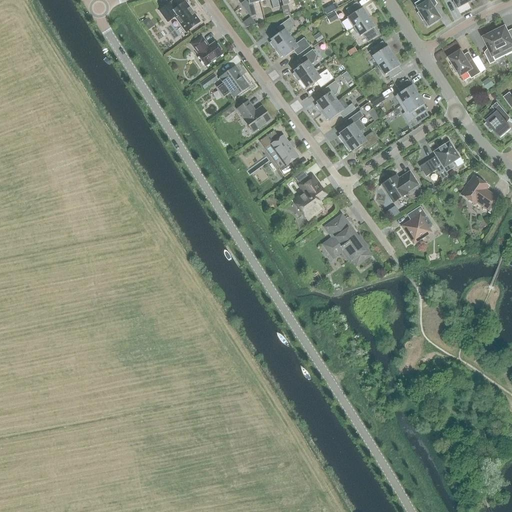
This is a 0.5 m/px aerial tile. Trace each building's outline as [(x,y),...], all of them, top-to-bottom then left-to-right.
[(247,0),(248,2),(247,3),(242,6),(250,17),(255,16),(252,4),(259,2),(258,0),(247,0)] [(258,0),(259,2),(264,0),(270,0),(272,9),(279,7),(276,0),(258,0)] [(280,0),(283,6),(281,7),(283,14),(290,12),(288,5),(289,4),(288,0),(289,0),(280,0)] [(427,26),(439,19),(431,7),(436,4),(433,0),(419,0),(413,4),(419,12),(417,14),(422,21),(423,20),(427,26)] [(452,0),(456,8),(467,2),(465,0),(452,0)] [(174,17),(185,33),(199,22),(185,2),(174,10),(169,3),(158,11),(167,23),(174,17)] [(353,28),(367,18),(363,11),(362,9),(361,9),(356,2),(345,9),(350,16),(346,18),(353,28)] [(323,9),(326,15),(335,10),(332,4),(323,9)] [(334,12),(325,17),(329,24),(338,19),(334,12)] [(148,18),(142,23),(147,30),(154,26),(148,18)] [(372,25),(367,18),(353,28),(359,37),(362,35),(367,43),(378,36),(373,28),(374,27),(372,25)] [(269,43),(274,51),(291,39),(287,33),(289,32),(293,24),(289,19),(278,26),(282,31),(270,40),(271,42),(269,43)] [(494,33),(506,56),(511,52),(511,38),(511,39),(505,27),(494,33)] [(318,33),(312,37),(316,43),(322,39),(318,33)] [(495,61),(506,56),(494,33),(483,38),(489,50),(484,53),(490,65),(496,62),(495,61)] [(223,54),(218,47),(219,46),(217,43),(215,43),(214,42),(208,47),(201,37),(190,45),(197,55),(196,55),(205,67),(223,54)] [(291,39),(274,51),(280,58),(282,57),(283,58),(295,49),(299,54),(309,47),(303,38),(295,44),(291,39)] [(377,66),(392,57),(388,50),(388,49),(387,47),(386,48),(382,42),(371,49),(375,55),(371,57),(377,66)] [(354,48),(346,52),(349,57),(357,52),(354,48)] [(292,74),(297,82),(313,70),(310,65),(313,63),(316,55),(312,50),(301,57),(305,63),(293,72),(294,73),(292,74)] [(471,79),(481,73),(473,60),(468,63),(460,51),(449,59),(453,65),(451,66),(456,74),(458,73),(460,77),(467,72),(471,79)] [(478,57),(484,67),(487,66),(485,63),(486,63),(482,55),(478,57)] [(397,64),(392,57),(377,66),(383,76),(387,74),(390,79),(401,72),(398,67),(399,66),(397,64)] [(220,78),(223,83),(216,88),(223,97),(230,92),(234,97),(247,87),(237,73),(238,72),(235,67),(220,78)] [(313,70),(297,82),(303,90),(305,88),(306,90),(318,81),(322,86),(333,79),(326,69),(317,76),(313,70)] [(213,74),(199,84),(204,90),(217,80),(213,74)] [(482,83),(487,91),(493,86),(488,79),(482,83)] [(394,97),(400,106),(417,95),(413,88),(412,86),(410,86),(406,80),(396,87),(400,93),(394,97)] [(314,106),(320,113),(336,101),(333,97),(336,94),(338,86),(335,81),(324,89),(328,94),(315,103),(316,104),(314,106)] [(373,108),(384,100),(379,93),(368,101),(373,108)] [(511,96),(509,93),(503,97),(511,109),(511,96)] [(422,102),(417,95),(400,106),(405,113),(402,114),(407,122),(426,110),(423,105),(424,104),(422,102)] [(336,101),(320,113),(325,121),(327,119),(328,121),(341,112),(345,117),(355,109),(351,104),(343,110),(336,101)] [(270,120),(261,107),(255,111),(248,102),(237,110),(244,119),(243,120),(252,133),(270,120)] [(500,139),(511,129),(503,120),(508,116),(497,103),(491,107),(494,110),(484,119),(487,123),(485,125),(491,132),(493,130),(500,139)] [(337,137),(343,145),(359,133),(353,124),(363,117),(359,111),(347,120),(351,125),(338,134),(339,136),(337,137)] [(359,133),(343,145),(348,152),(350,151),(351,152),(364,143),(367,148),(378,141),(372,132),(363,138),(359,133)] [(264,149),(279,170),(284,177),(294,169),(290,163),(298,157),(282,136),(264,149)] [(447,176),(445,172),(453,168),(450,164),(460,158),(449,141),(432,152),(437,161),(432,164),(429,160),(419,167),(425,177),(436,170),(441,179),(447,176)] [(303,171),(293,178),(297,184),(307,177),(303,171)] [(381,185),(392,203),(407,194),(406,193),(417,185),(409,172),(398,179),(395,176),(381,185)] [(303,192),(295,198),(292,201),(296,207),(297,206),(306,219),(321,208),(317,201),(324,196),(319,190),(321,189),(312,176),(298,186),(303,192)] [(485,190),(487,187),(473,177),(460,195),(474,205),(475,203),(487,211),(496,198),(485,190)] [(401,226),(413,244),(427,235),(428,229),(422,219),(426,216),(419,207),(409,213),(413,219),(401,226)] [(357,263),(368,255),(364,249),(366,248),(357,237),(355,238),(349,229),(348,230),(340,218),(342,217),(342,216),(324,229),(325,229),(326,228),(332,236),(333,235),(336,238),(327,245),(334,254),(341,249),(346,255),(347,254),(351,260),(353,258),(357,263)]
